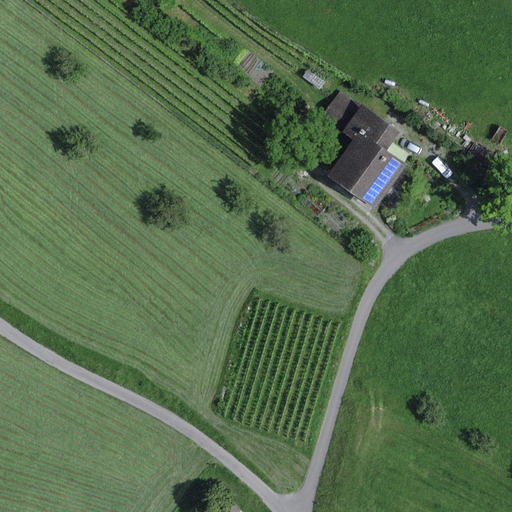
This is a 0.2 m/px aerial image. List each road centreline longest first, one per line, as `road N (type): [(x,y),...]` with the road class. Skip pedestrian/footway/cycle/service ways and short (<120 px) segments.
road 1 (track): [(299,511),(371,299),(404,249),(448,228),(511,216)]
road 2 (unclassified): [(284,511),(206,443),(0,325)]
